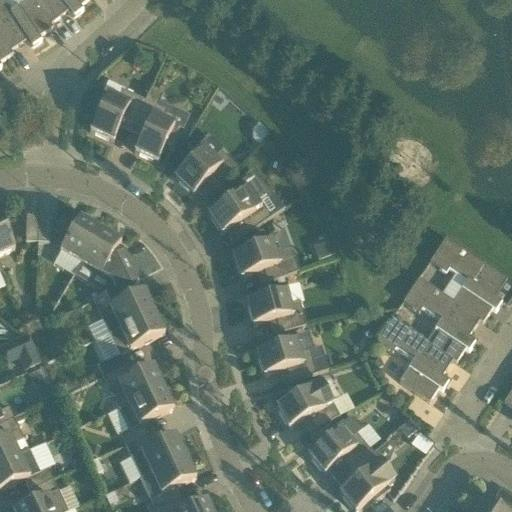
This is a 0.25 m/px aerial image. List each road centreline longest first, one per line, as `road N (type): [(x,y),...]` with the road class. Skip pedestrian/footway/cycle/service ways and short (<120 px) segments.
road 1 (residential): [(47,176),(106,191),(141,212),(174,248),(198,304),(212,413),(255,511)]
road 2 (residential): [(47,176),(65,72),(138,0)]
road 3 (residential): [(471,460),(461,409),(511,333)]
